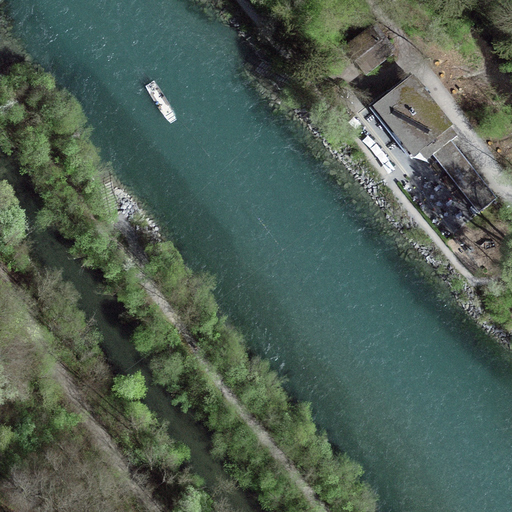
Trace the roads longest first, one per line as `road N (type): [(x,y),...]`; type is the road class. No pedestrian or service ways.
road 1 (track): [(153,511),(85,421),(0,271)]
road 2 (track): [(414,55),(511,192)]
